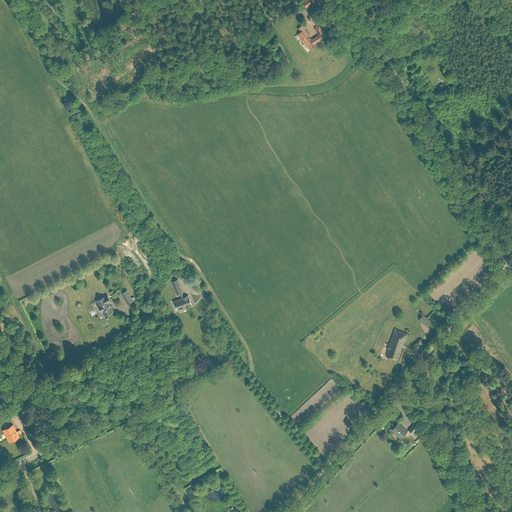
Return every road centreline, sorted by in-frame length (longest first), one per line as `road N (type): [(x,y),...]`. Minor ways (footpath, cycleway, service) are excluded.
road 1 (track): [(254,385),(250,353),(197,265),(181,257),(102,130),(49,70),(12,0)]
road 2 (unclassified): [(285,511),(511,259)]
road 3 (track): [(361,0),(504,267)]
road 4 (tertiary): [(189,511),(126,413),(0,472)]
road 5 (track): [(182,511),(128,421),(0,483)]
road 6 (track): [(425,354),(439,435),(473,511)]
road 7 (track): [(254,385),(231,360),(178,377),(134,318)]
